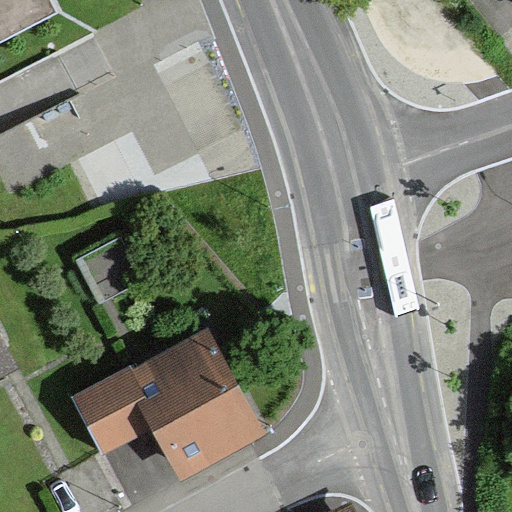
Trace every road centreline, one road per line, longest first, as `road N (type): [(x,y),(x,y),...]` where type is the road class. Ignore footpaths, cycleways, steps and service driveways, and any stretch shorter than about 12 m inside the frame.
road 1 (secondary): [(345,176),(400,426)]
road 2 (residential): [(214,511),(400,426)]
road 3 (secondary): [(277,0),(345,176)]
road 4 (residential): [(511,125),(345,176)]
